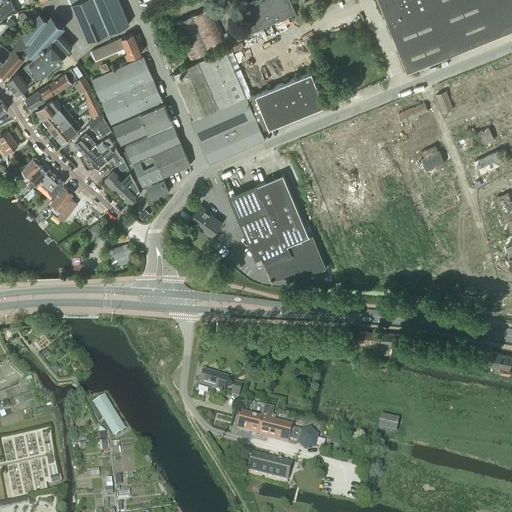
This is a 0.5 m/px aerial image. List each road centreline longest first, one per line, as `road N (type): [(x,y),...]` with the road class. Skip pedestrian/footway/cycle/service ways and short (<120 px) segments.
road 1 (unclassified): [(205,170),(511,46)]
road 2 (primary): [(202,304),(511,337)]
road 3 (residential): [(148,239),(39,144),(0,88)]
road 4 (unclassified): [(205,170),(131,0)]
road 5 (primary): [(0,302),(81,294),(160,300)]
